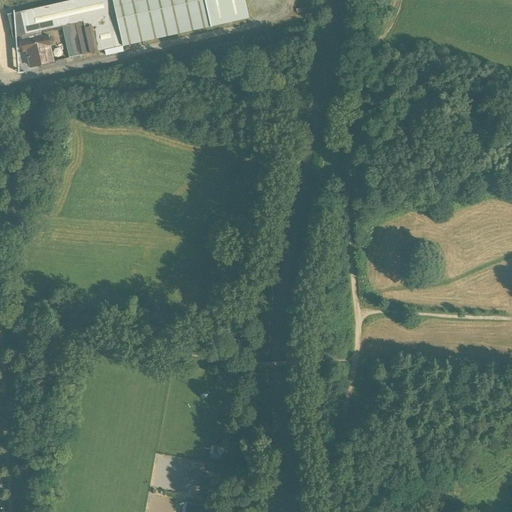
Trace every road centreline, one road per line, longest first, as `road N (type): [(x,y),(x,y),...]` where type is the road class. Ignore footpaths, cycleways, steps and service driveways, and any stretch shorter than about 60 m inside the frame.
road 1 (track): [(354,0),(296,299),(292,363)]
road 2 (track): [(396,0),(353,181),(356,312)]
road 3 (track): [(511,320),(356,312)]
road 4 (track): [(347,511),(355,360)]
